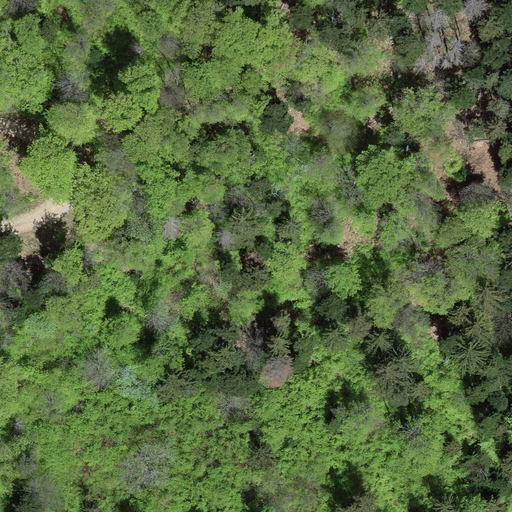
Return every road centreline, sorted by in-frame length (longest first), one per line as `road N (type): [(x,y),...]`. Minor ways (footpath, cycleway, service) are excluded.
road 1 (track): [(511,230),(166,341),(0,355)]
road 2 (track): [(0,127),(64,147),(86,167),(90,193),(75,214),(0,233)]
